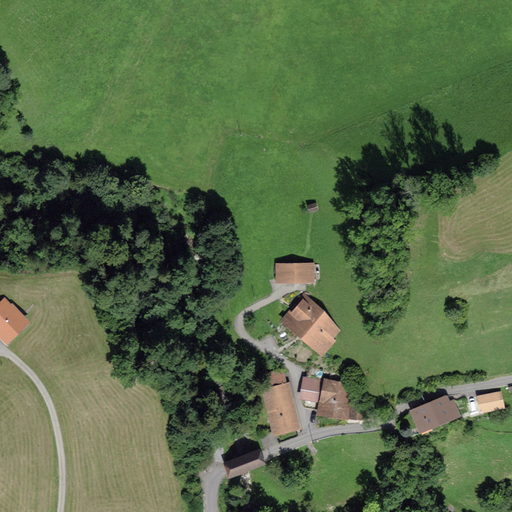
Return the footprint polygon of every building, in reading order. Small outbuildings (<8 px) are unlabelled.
[(316,267),(316,263),(277,263),(277,284),(316,283),(316,280),(321,280),(321,267),(316,267)] [(301,338),(325,310),(304,293),(280,321),(301,338)] [(0,337),(8,346),(31,322),(6,297),(0,303),(0,337)] [(301,338),(323,357),(337,341),(334,339),(341,330),(325,310),(301,338)] [(302,430),(290,382),(287,382),(284,368),(267,373),(269,381),(262,383),(264,388),(262,389),(274,437),(302,430)] [(299,400),(319,403),(323,380),(303,376),(299,400)] [(317,416),(349,421),(349,419),(352,404),(355,383),(324,378),(317,416)] [(421,435),(462,417),(454,399),(450,401),(447,395),(410,411),(421,435)] [(482,410),(503,405),(501,396),(490,396),(490,395),(479,397),(482,410)] [(349,419),(366,421),(367,413),(359,404),(352,404),(349,419)] [(206,473),(208,463),(196,461),(194,470),(206,473)]
